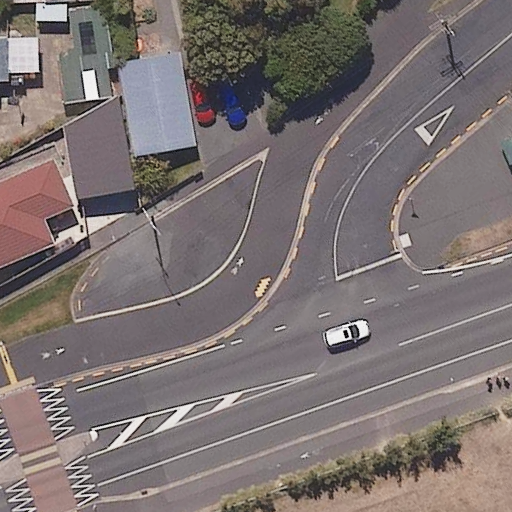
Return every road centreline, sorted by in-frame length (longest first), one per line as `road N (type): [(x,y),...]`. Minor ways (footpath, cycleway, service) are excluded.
road 1 (residential): [(364,356),(336,280),(341,213),(381,150),(511,35)]
road 2 (tertiary): [(364,356),(0,477)]
road 3 (tertiary): [(511,303),(364,356)]
